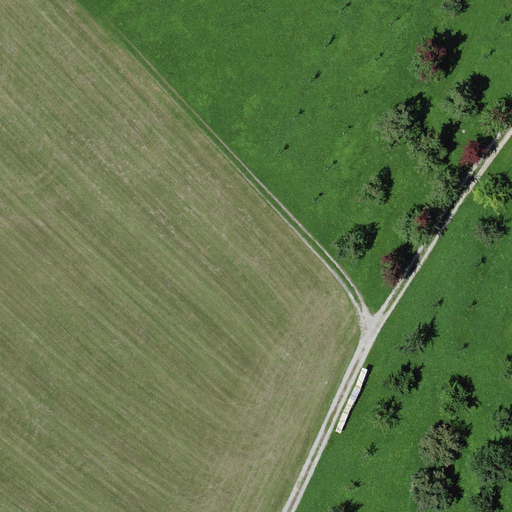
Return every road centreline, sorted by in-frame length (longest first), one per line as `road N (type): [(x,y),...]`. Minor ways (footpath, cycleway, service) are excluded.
road 1 (track): [(84,0),(347,285),(363,305),(368,347)]
road 2 (track): [(292,511),(368,347),(440,225),(511,127)]
